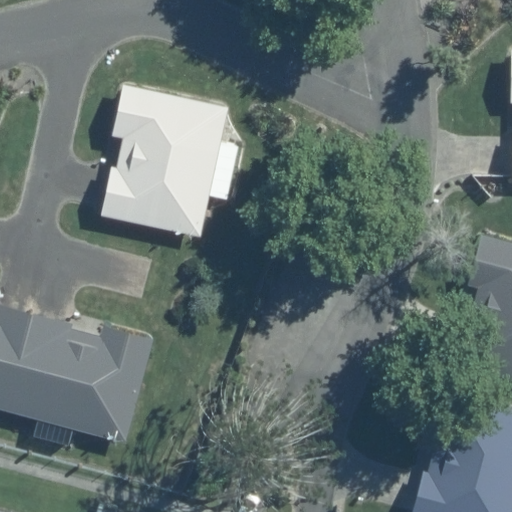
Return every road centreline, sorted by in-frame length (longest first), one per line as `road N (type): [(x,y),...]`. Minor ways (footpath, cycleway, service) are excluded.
road 1 (residential): [(371,166),(415,185),(320,511)]
road 2 (residential): [(140,8),(320,114),(371,166)]
road 3 (residential): [(0,55),(72,45),(140,8)]
